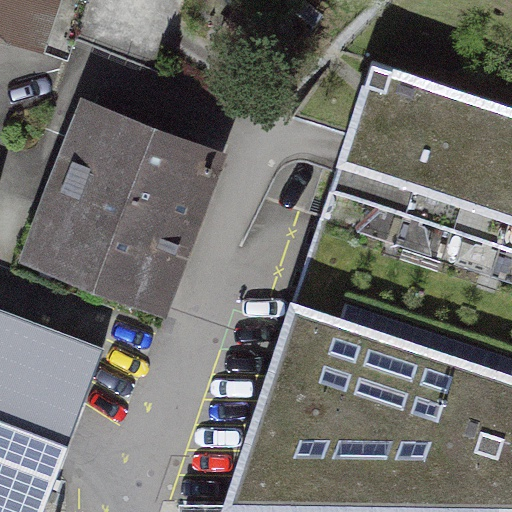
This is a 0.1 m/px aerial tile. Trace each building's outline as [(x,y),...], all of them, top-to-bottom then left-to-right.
[(0,0),(0,22),(28,32),(38,0),(0,0)] [(86,0),(77,28),(163,62),(184,0),(86,0)] [(511,106),(371,59),(225,501),(511,504),(511,106)] [(39,250),(154,294),(206,158),(90,115),(39,250)] [(0,308),(0,511),(40,511),(102,346),(0,308)]
